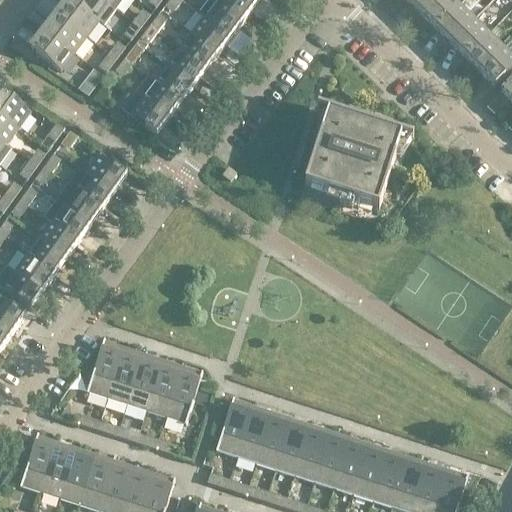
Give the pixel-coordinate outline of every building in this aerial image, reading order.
[(72,0),(70,3),(99,25),(104,28),(116,12),(100,0),(72,0)] [(100,0),(116,12),(125,0),(100,0)] [(164,0),(152,0),(151,2),(158,8),(164,0)] [(177,0),(172,0),(167,7),(175,12),(182,3),(177,0)] [(204,20),(231,41),(244,25),(211,0),(199,16),(204,20)] [(211,0),(244,25),(256,9),(245,0),(211,0)] [(245,0),(256,9),(262,0),(245,0)] [(422,18),(438,0),(410,0),(407,3),(422,18)] [(461,7),(453,0),(438,0),(422,18),(436,32),(461,7)] [(70,3),(58,19),(87,41),(99,25),(70,3)] [(451,46),(475,21),(461,7),(436,32),(451,46)] [(140,16),(133,25),(141,31),(148,22),(140,16)] [(87,41),(58,19),(45,35),(74,57),(87,41)] [(149,30),(157,35),(164,26),(157,20),(149,30)] [(191,36),(219,57),(231,41),(204,20),(191,36)] [(490,35),(475,21),(451,46),(465,60),(490,35)] [(141,31),(133,25),(126,35),(134,40),(141,31)] [(149,30),(142,39),(150,45),(157,35),(149,30)] [(74,57),(45,35),(32,53),(33,54),(33,53),(51,66),(48,72),(58,78),(74,57)] [(465,60),(480,75),(504,50),(490,35),(465,60)] [(207,73),(213,65),(219,57),(191,36),(179,52),(207,73)] [(108,57),(116,63),(123,54),(115,48),(108,57)] [(511,57),(504,50),(480,75),(495,90),(511,72),(511,57)] [(166,68),(194,90),(207,73),(179,52),(166,68)] [(124,62),(132,68),(139,59),(132,53),(124,62)] [(116,63),(108,57),(101,66),(108,72),(116,63)] [(124,62),(117,71),(125,77),(132,68),(124,62)] [(154,84),(182,106),(194,90),(166,68),(154,84)] [(169,122),(175,114),(182,106),(154,84),(148,79),(135,95),(169,122)] [(80,93),(88,99),(95,89),(87,83),(80,93)] [(511,83),(501,95),(511,106),(511,83)] [(2,92),(0,95),(0,118),(18,132),(31,115),(2,94),(3,93),(2,92)] [(94,102),(102,108),(109,98),(100,92),(94,102)] [(135,95),(122,112),(156,139),(169,122),(135,95)] [(403,138),(322,112),(318,110),(317,134),(322,136),(305,187),(329,195),(326,205),(352,213),(355,204),(379,211),(403,138)] [(0,118),(0,144),(6,149),(18,132),(0,118)] [(58,141),(65,131),(57,126),(50,136),(58,141)] [(78,140),(70,134),(63,144),(72,150),(78,140)] [(0,167),(11,152),(6,149),(0,144),(0,167)] [(37,171),(38,169),(44,161),(36,155),(29,165),(37,171)] [(86,176),(115,196),(127,179),(99,158),(86,176)] [(51,161),(45,169),(44,170),(52,176),(59,166),(51,161)] [(37,171),(29,165),(22,174),(30,180),(37,171)] [(52,176),(44,170),(37,180),(45,186),(52,176)] [(68,187),(103,213),(115,196),(86,176),(80,171),(68,187)] [(229,171),(223,178),(230,184),(236,176),(229,171)] [(12,188),(5,198),(13,204),(20,194),(12,188)] [(74,192),(62,209),(91,229),(103,213),(74,192)] [(20,203),(28,209),(35,199),(27,194),(20,203)] [(13,204),(5,198),(0,204),(0,209),(6,213),(13,204)] [(28,209),(20,203),(13,213),(21,219),(28,209)] [(50,225),(79,246),(91,229),(56,204),(44,220),(50,225)] [(38,242),(67,262),(79,246),(50,225),(38,242)] [(0,231),(0,239),(4,242),(11,232),(3,227),(0,231)] [(26,258),(55,279),(67,262),(38,242),(26,258)] [(26,258),(14,275),(43,295),(55,279),(26,258)] [(6,269),(0,277),(0,289),(2,292),(30,313),(36,305),(41,309),(48,299),(43,295),(14,275),(6,269)] [(0,301),(0,327),(13,337),(26,319),(0,301)] [(0,352),(2,353),(13,337),(0,327),(0,352)] [(107,402),(124,351),(105,345),(105,344),(104,343),(87,395),(107,402)] [(127,408),(143,358),(124,351),(107,402),(127,408)] [(146,414),(163,364),(143,358),(127,408),(146,414)] [(166,421),(182,370),(163,364),(146,414),(166,421)] [(182,370),(166,421),(186,427),(203,376),(202,375),(201,376),(182,370)] [(236,462),(253,410),(234,404),(234,403),(233,402),(216,456),(236,462)] [(56,410),(60,421),(71,417),(67,406),(56,410)] [(256,468),(273,417),(253,410),(236,462),(256,468)] [(273,417),(256,468),(276,475),(292,423),(273,417)] [(78,427),(97,434),(100,424),(81,418),(78,427)] [(292,423),(276,475),(295,481),(311,429),(292,423)] [(100,424),(97,434),(117,440),(120,430),(100,424)] [(311,429),(295,481),(314,487),(331,435),(311,429)] [(139,436),(120,430),(117,440),(136,446),(139,436)] [(331,435),(314,487),(334,494),(350,442),(331,435)] [(139,436),(136,446),(156,452),(159,443),(139,436)] [(21,491),(41,498),(58,446),(38,440),(39,438),(38,438),(21,491)] [(350,442),(334,494),(353,500),(370,448),(350,442)] [(174,448),(159,443),(156,452),(171,457),(174,448)] [(60,504),(77,452),(58,446),(41,498),(60,504)] [(370,448),(353,500),(373,506),(389,454),(370,448)] [(60,504),(80,510),(96,458),(77,452),(60,504)] [(389,454),(373,506),(390,511),(392,511),(409,461),(389,454)] [(84,511),(100,511),(116,465),(96,458),(80,510),(84,511)] [(409,461),(392,511),(413,511),(428,467),(409,461)] [(100,511),(121,511),(135,471),(116,465),(100,511)] [(428,467),(413,511),(434,511),(448,473),(428,467)] [(143,511),(155,478),(135,471),(121,511),(143,511)] [(448,473),(434,511),(457,511),(468,479),(467,478),(467,480),(448,473)] [(227,492),(230,483),(210,476),(207,486),(227,492)] [(174,484),(155,478),(143,511),(165,511),(175,483),(174,482),(174,484)] [(230,483),(227,492),(246,499),(249,489),(230,483)] [(249,489),(246,499),(266,505),(269,496),(249,489)] [(269,496),(266,505),(285,511),(288,502),(269,496)] [(288,502),(285,511),(286,511),(305,511),(307,508),(288,502)]
